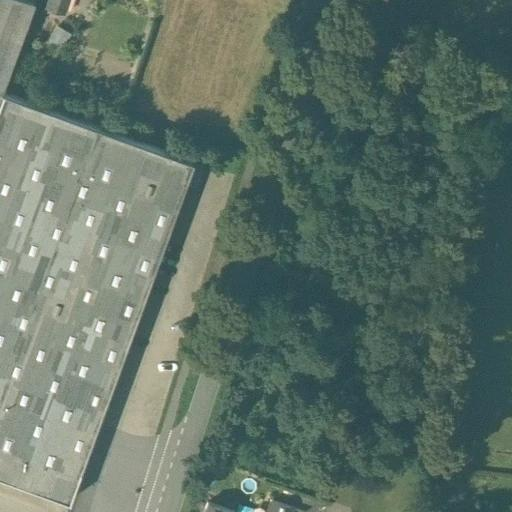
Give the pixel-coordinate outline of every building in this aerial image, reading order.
[(0,0),(0,94),(1,91),(2,91),(34,2),(29,0),(0,0)] [(68,0),(49,0),(47,8),(64,13),(68,0)] [(1,91),(0,94),(0,476),(70,502),(194,161),(2,91),(1,91)] [(291,511),(293,507),(271,500),(267,511),(291,511)] [(208,502),(204,511),(234,511),(235,511),(208,502)]
